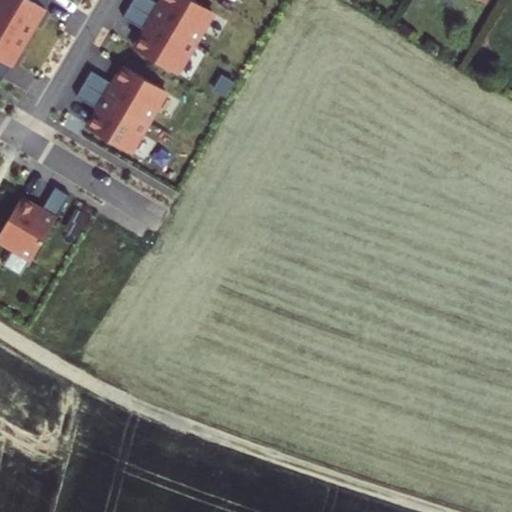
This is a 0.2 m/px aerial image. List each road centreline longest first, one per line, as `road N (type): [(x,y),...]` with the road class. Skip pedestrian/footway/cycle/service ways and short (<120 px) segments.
road 1 (track): [(437,511),(272,458),(102,387),(0,324)]
road 2 (residential): [(112,0),(28,141)]
road 3 (residential): [(157,216),(28,141)]
